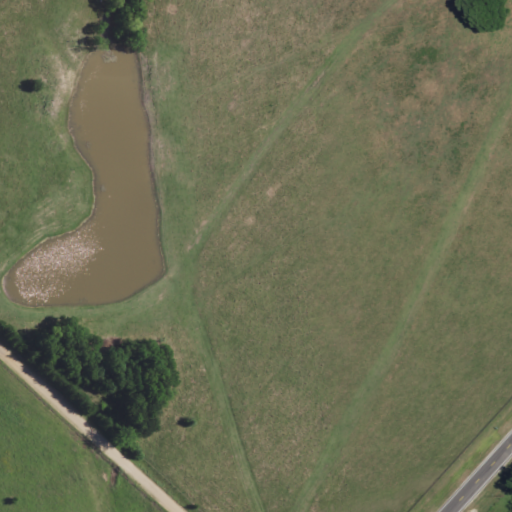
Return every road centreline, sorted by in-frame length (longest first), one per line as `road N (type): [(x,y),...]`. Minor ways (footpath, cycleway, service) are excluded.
road 1 (residential): [(261,511),(278,424),(401,267),(511,45)]
road 2 (residential): [(183,511),(0,340)]
